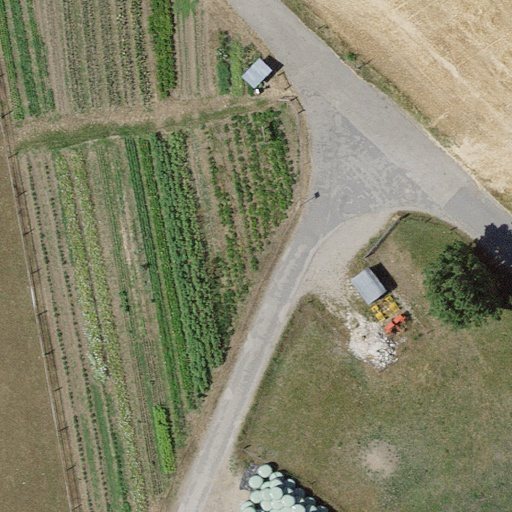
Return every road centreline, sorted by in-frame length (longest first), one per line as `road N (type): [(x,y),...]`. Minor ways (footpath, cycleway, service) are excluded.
road 1 (residential): [(192,511),(325,210),(389,135)]
road 2 (residential): [(389,135),(249,0)]
road 3 (residential): [(511,249),(389,135)]
